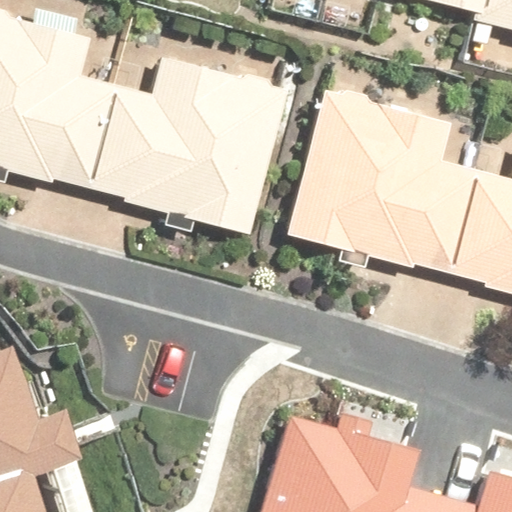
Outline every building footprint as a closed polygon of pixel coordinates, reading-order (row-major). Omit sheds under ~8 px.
[(511,0),(444,0),(467,6),(463,21),(511,33),(511,0)] [(0,12),(0,172),(248,239),(290,85),(158,49),(148,87),(71,67),(79,34),(0,12)] [(315,86),(274,235),(511,298),(511,174),(439,154),(448,122),(315,86)] [(0,511),(27,511),(13,463),(65,448),(56,415),(28,424),(3,338),(0,338),(0,511)] [(255,410),(227,511),(511,511),(511,473),(470,462),(459,503),(374,479),(384,445),(255,410)]
